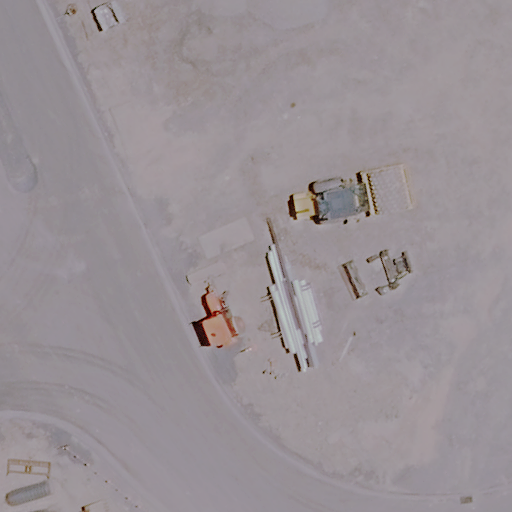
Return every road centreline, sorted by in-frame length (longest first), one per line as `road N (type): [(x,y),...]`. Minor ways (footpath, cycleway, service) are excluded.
road 1 (residential): [(0,6),(49,126),(94,317)]
road 2 (residential): [(94,317),(188,449),(280,511)]
road 3 (residential): [(94,317),(0,203)]
